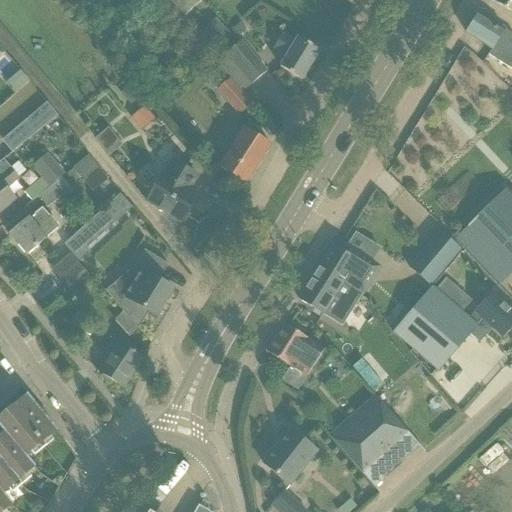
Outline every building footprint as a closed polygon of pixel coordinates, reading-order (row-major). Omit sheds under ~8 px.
[(511,0),(491,0),(491,1),(493,2),(509,12),(511,13),(511,0)] [(511,34),(479,14),(466,34),(491,50),(488,56),(511,70),(511,67),(511,34)] [(203,31),(220,49),(232,38),(215,20),(203,31)] [(240,23),(231,30),(237,37),(246,30),(240,23)] [(320,51),(302,41),(300,39),(296,45),(282,37),(274,50),(288,58),(281,69),(301,81),(320,51)] [(266,72),(240,43),(225,56),(251,85),(266,72)] [(11,55),(0,63),(0,66),(27,98),(39,89),(11,55)] [(250,105),(229,79),(216,90),(237,116),(250,105)] [(140,108),(147,100),(135,91),(128,99),(140,108)] [(144,107),(131,118),(140,128),(153,117),(144,107)] [(24,124),(2,142),(12,155),(34,136),(34,135),(26,125),(24,124)] [(218,168),(246,186),(271,147),(243,129),(218,168)] [(103,142),(116,159),(129,148),(116,131),(103,142)] [(46,154),(32,167),(48,186),(63,174),(46,154)] [(88,156),(73,169),(84,181),(98,169),(88,156)] [(0,214),(6,209),(16,200),(6,188),(18,178),(10,168),(3,160),(0,162),(0,214)] [(146,203),(163,213),(180,223),(197,196),(188,191),(197,177),(173,163),(164,176),(163,175),(146,203)] [(60,177),(37,196),(46,207),(69,189),(60,177)] [(511,272),(511,197),(506,191),(468,227),(511,272)] [(120,195),(103,209),(115,223),(132,208),(120,195)] [(26,256),(42,243),(46,239),(45,238),(58,227),(42,208),(28,220),(24,223),(9,236),(26,256)] [(439,232),(409,268),(431,287),(461,251),(439,232)] [(75,236),(64,245),(79,263),(90,253),(75,236)] [(360,255),(353,251),(343,245),(334,249),(332,247),(321,266),(345,281),(342,285),(362,298),(372,283),(364,279),(373,265),(359,256),(360,255)] [(144,250),(134,267),(132,266),(104,291),(118,308),(138,330),(148,313),(157,318),(174,291),(158,281),(168,265),(144,250)] [(342,285),(345,281),(321,266),(299,301),(323,316),(324,315),(335,322),(341,313),(349,319),(362,298),(342,285)] [(445,280),(435,291),(461,313),(470,302),(445,280)] [(392,333),(415,307),(388,283),(373,300),(386,312),(376,323),(391,335),(392,333)] [(415,307),(392,333),(438,373),(477,327),(476,326),(481,319),(502,339),(511,328),(511,309),(493,292),(468,320),(461,313),(435,291),(432,288),(415,307)] [(386,312),(373,300),(349,327),(376,352),(391,335),(376,323),(386,312)] [(78,315),(75,317),(60,331),(72,345),(85,334),(83,332),(89,327),(78,315)] [(284,325),(266,353),(290,368),(281,382),(298,392),(324,352),(307,341),(308,340),(286,326),(284,325)] [(141,359),(134,355),(118,344),(99,373),(122,388),(141,359)] [(56,431),(28,396),(0,419),(0,429),(4,435),(0,438),(0,511),(3,511),(12,505),(3,495),(34,468),(25,457),(56,431)] [(330,437),(361,474),(408,433),(376,397),(330,437)] [(317,453),(290,431),(263,465),(290,486),(317,453)] [(276,511),(305,511),(285,492),(271,506),(276,511)] [(362,498),(345,511),(361,511),(369,506),(362,498)]
